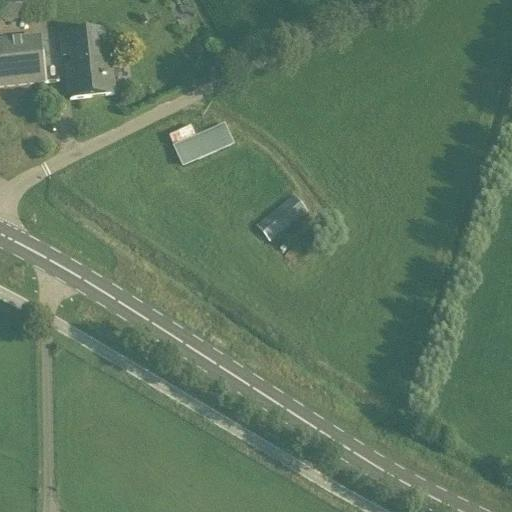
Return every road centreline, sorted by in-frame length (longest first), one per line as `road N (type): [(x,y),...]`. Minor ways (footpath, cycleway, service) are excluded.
road 1 (secondary): [(457,511),(0,234)]
road 2 (unclassified): [(0,210),(15,186),(43,169),(384,0)]
